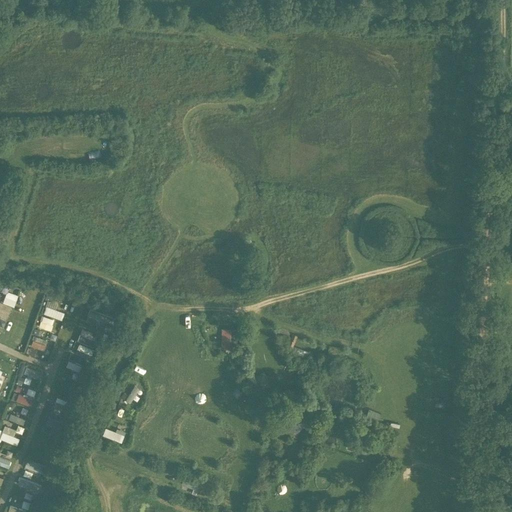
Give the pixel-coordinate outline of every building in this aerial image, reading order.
[(5,301),(17,306),(21,294),(9,290),(5,301)] [(59,307),(60,303),(51,299),(49,304),(59,307)] [(50,305),(47,312),(65,319),(68,312),(50,305)] [(3,306),(0,317),(11,321),(15,309),(3,306)] [(115,323),(118,315),(93,307),(90,314),(115,323)] [(41,326),(52,330),(56,318),(45,314),(41,326)] [(80,339),(97,346),(102,333),(85,327),(80,339)] [(224,328),(223,348),(234,348),(234,328),(224,328)] [(34,347),(48,349),(49,338),(36,336),(34,347)] [(89,352),(94,353),(96,348),(82,342),(78,352),(87,356),(89,352)] [(69,366),(85,372),(87,366),(71,360),(69,366)] [(29,367),(27,374),(44,377),(46,369),(29,367)] [(25,392),(28,391),(26,384),(33,382),(31,374),(29,374),(28,372),(19,374),(25,392)] [(130,400),(135,402),(142,386),(137,384),(130,400)] [(19,401),(35,404),(36,397),(21,393),(19,401)] [(56,407),(66,410),(70,399),(60,395),(56,407)] [(26,424),(29,418),(9,411),(7,417),(26,424)] [(49,423),(59,427),(62,418),(52,415),(49,423)] [(306,430),(306,417),(290,417),(290,430),(306,430)] [(1,437),(19,444),(22,437),(16,435),(19,428),(7,423),(1,437)] [(119,426),(114,437),(125,441),(130,431),(119,426)] [(49,434),(46,440),(55,444),(58,438),(49,434)] [(39,444),(36,451),(44,455),(47,448),(39,444)] [(0,454),(0,462),(12,466),(14,458),(0,454)] [(27,466),(46,473),(49,465),(30,458),(27,466)] [(23,476),(21,482),(42,491),(44,485),(23,476)] [(202,488),(203,481),(186,477),(184,485),(202,488)]
